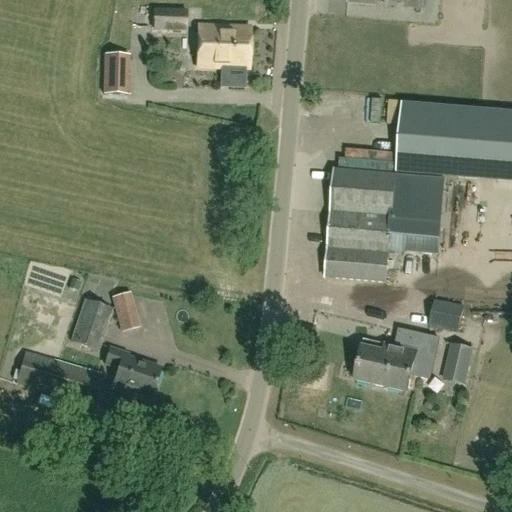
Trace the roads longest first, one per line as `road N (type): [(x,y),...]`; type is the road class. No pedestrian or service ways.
road 1 (unclassified): [(247,430),(266,354),(300,0)]
road 2 (unclassified): [(247,430),(511,510)]
road 3 (track): [(226,485),(0,417)]
